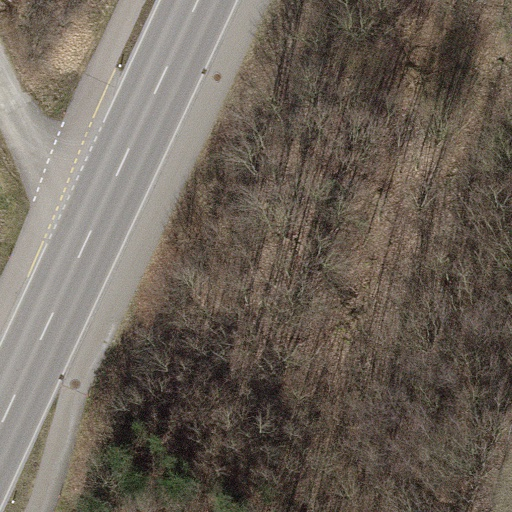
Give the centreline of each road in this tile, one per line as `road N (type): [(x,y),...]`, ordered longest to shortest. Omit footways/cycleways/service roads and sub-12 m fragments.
road 1 (primary): [(0,430),(200,0)]
road 2 (track): [(0,79),(33,147),(95,225)]
